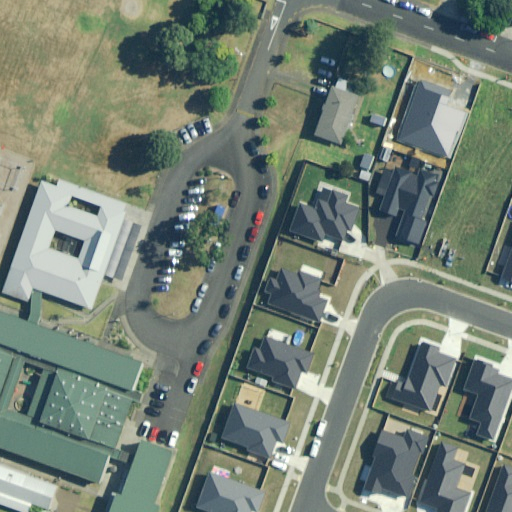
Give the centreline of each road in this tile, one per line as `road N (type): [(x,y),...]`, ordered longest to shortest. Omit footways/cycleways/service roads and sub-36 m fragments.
road 1 (residential): [(309,501),(383,297),(413,283),(511,314)]
road 2 (residential): [(348,0),(511,59)]
